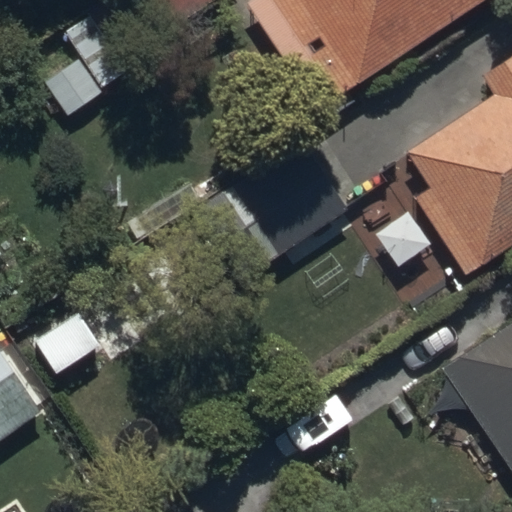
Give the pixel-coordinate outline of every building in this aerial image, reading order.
[(321,112),(489,0),(256,0),(250,4),(321,112)] [(131,76),(89,15),(25,59),(67,120),(131,76)] [(493,99),(406,156),(429,192),(414,202),(466,282),(511,251),(511,58),(481,79),(493,99)] [(225,296),(348,212),(300,142),(176,226),(225,296)] [(511,325),(441,372),(511,479),(511,325)] [(0,443),(41,414),(0,355),(0,443)]
